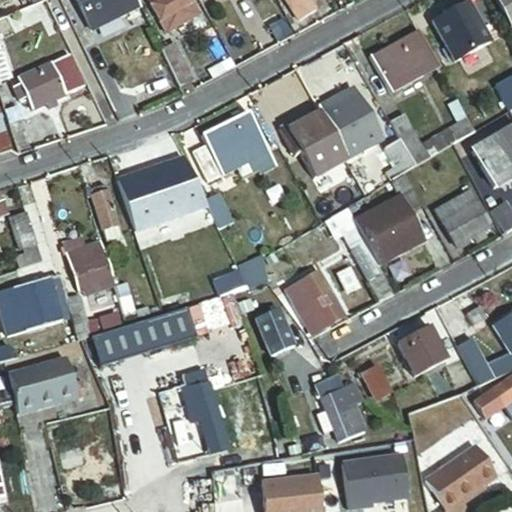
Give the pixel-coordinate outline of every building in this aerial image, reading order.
[(142,8),(137,0),(78,0),(94,31),(142,8)] [(148,0),(168,34),(202,16),(192,0),(148,0)] [(286,0),(300,22),(317,13),(309,0),(286,0)] [(511,0),(497,0),(511,25),(511,0)] [(470,5),(434,24),(456,64),(492,44),(470,5)] [(427,46),(419,33),(372,60),(393,95),(440,69),(427,46)] [(0,82),(12,79),(0,40),(0,82)] [(163,52),(181,89),(195,82),(177,45),(163,52)] [(69,58),(53,65),(67,97),(84,90),(69,58)] [(53,65),(20,80),(22,87),(15,90),(21,103),(29,99),(34,112),(48,106),(50,111),(59,107),(56,102),(67,97),(53,65)] [(339,77),(319,88),(355,155),(371,145),(363,130),(377,122),(358,86),(353,89),(350,82),(343,86),(339,77)] [(511,113),(511,112),(511,80),(497,89),(503,99),(468,119),(476,134),(511,113)] [(0,156),(12,153),(0,114),(0,156)] [(209,147),(206,149),(221,178),(238,170),(257,161),(270,154),(251,114),(204,137),(209,147)] [(348,163),(321,114),(289,132),(302,156),(316,181),(325,176),(348,163)] [(454,147),(476,134),(468,119),(423,145),(405,114),(389,122),(401,143),(416,170),(454,147)] [(511,130),(474,153),(496,191),(511,181),(511,130)] [(416,170),(401,143),(385,152),(401,180),(406,176),(416,170)] [(221,178),(206,149),(194,155),(209,184),(221,178)] [(270,154),(257,161),(262,172),(254,176),(257,182),(278,171),(270,154)] [(316,181),(302,156),(295,161),(312,191),(319,187),(316,181)] [(262,172),(257,161),(238,170),(244,182),(254,176),(262,172)] [(169,163),(158,166),(172,194),(178,193),(169,163)] [(355,175),(348,163),(325,176),(330,187),(313,197),(323,215),(354,198),(345,181),(355,175)] [(102,189),(95,164),(80,168),(84,181),(88,193),(95,191),(102,189)] [(172,194),(158,166),(120,177),(129,208),(172,194)] [(420,202),(406,176),(401,180),(386,188),(393,201),(401,196),(410,212),(422,205),(420,202)] [(464,197),(439,212),(459,248),(474,239),(477,245),(487,239),(484,233),(493,228),(468,186),(460,190),(464,197)] [(95,191),(88,193),(90,200),(93,200),(103,234),(120,228),(107,187),(102,189),(95,191)] [(220,196),(206,204),(220,232),(235,225),(220,196)] [(393,201),(354,223),(364,241),(379,269),(386,265),(427,243),(410,212),(401,196),(393,201)] [(0,220),(9,217),(5,204),(0,205),(0,220)] [(348,211),(334,219),(350,249),(364,241),(354,223),(348,211)] [(13,220),(28,269),(43,264),(28,215),(13,220)] [(379,269),(364,241),(350,249),(371,285),(384,278),(379,269)] [(66,249),(68,256),(82,296),(106,288),(103,282),(112,279),(101,244),(86,249),(84,242),(72,247),(66,249)] [(249,293),(268,288),(265,268),(264,257),(238,269),(249,293)] [(320,275),(288,291),(313,337),(345,319),(320,275)] [(68,300),(61,278),(0,296),(0,316),(7,339),(74,319),(68,300)] [(381,305),(395,298),(384,278),(371,285),(381,305)] [(81,342),(88,339),(101,336),(97,321),(88,323),(81,299),(68,300),(74,319),(81,342)] [(253,313),(250,303),(236,308),(239,318),(253,313)] [(482,309),(468,317),(474,327),(487,319),(482,309)] [(273,356),(296,347),(281,310),(257,319),(273,356)] [(198,344),(188,311),(175,314),(184,348),(198,344)] [(230,313),(200,322),(210,352),(239,342),(230,313)] [(511,317),(494,329),(511,355),(511,317)] [(33,355),(64,346),(67,327),(28,338),(33,355)] [(140,375),(126,329),(121,330),(122,380),(140,375)] [(122,380),(121,330),(101,336),(88,339),(92,357),(103,354),(111,384),(122,380)] [(431,330),(399,346),(417,380),(448,363),(431,330)] [(474,341),(459,349),(480,387),(496,380),(492,373),(474,341)] [(205,368),(200,351),(177,358),(182,375),(205,368)] [(213,458),(231,453),(207,373),(183,380),(182,375),(177,358),(148,366),(157,397),(182,390),(193,426),(202,423),(213,458)] [(11,377),(22,416),(78,401),(68,361),(11,377)] [(511,372),(511,364),(492,373),(496,380),(511,372)] [(379,368),(365,375),(379,402),(393,394),(379,368)] [(264,429),(275,425),(259,378),(242,384),(255,424),(264,429)] [(0,381),(0,424),(3,423),(0,411),(0,410),(13,407),(7,380),(0,381)] [(338,380),(317,390),(327,414),(321,417),(327,430),(333,427),(340,444),(366,433),(356,409),(362,406),(354,387),(343,392),(338,380)] [(511,380),(477,406),(488,420),(504,409),(511,403),(511,380)] [(151,411),(147,392),(124,400),(129,418),(151,411)] [(82,444),(75,423),(54,429),(60,451),(82,444)] [(116,460),(111,443),(99,446),(103,464),(116,460)] [(475,448),(439,474),(460,505),(497,480),(475,448)] [(301,459),(299,449),(288,451),(290,460),(301,459)] [(0,504),(9,503),(0,459),(0,504)] [(407,501),(401,460),(343,469),(349,511),(355,511),(365,511),(365,507),(371,506),(407,501)] [(439,474),(426,483),(444,511),(464,511),(460,505),(439,474)] [(265,511),(321,511),(318,480),(263,486),(265,511)]
